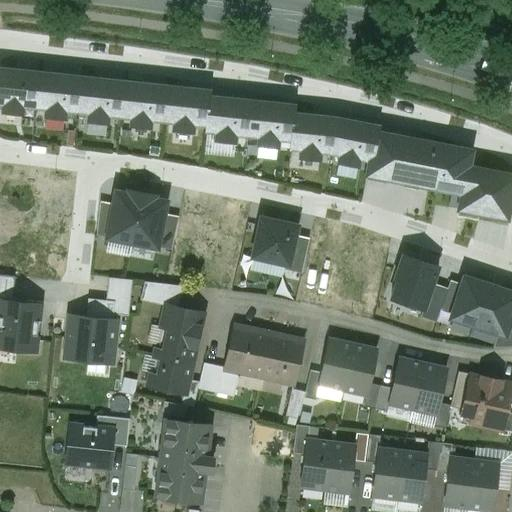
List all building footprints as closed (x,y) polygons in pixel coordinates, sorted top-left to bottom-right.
[(39,72),(0,67),(0,103),(3,104),(3,111),(22,113),(23,106),(36,107),(39,72)] [(82,77),(39,72),(36,107),(46,108),(45,116),(65,118),(66,111),(78,112),(82,77)] [(125,81),(82,77),(78,112),(89,113),(88,120),(108,122),(108,115),(121,116),(125,81)] [(167,86),(125,81),(121,116),(132,117),(131,125),(150,127),(151,120),(164,121),(167,86)] [(210,91),(167,86),(164,121),(174,122),(173,129),(193,132),(194,124),(205,125),(205,131),(206,131),(210,91)] [(211,91),(210,91),(206,131),(216,132),(215,140),(235,142),(236,134),(248,136),(252,101),(211,96),(211,91)] [(294,105),(252,101),(248,136),(259,137),(258,144),(278,146),(278,139),(290,140),(293,113),(294,105)] [(336,118),(293,113),(290,140),(290,149),(300,149),(300,157),(319,159),(320,151),(331,153),(336,118)] [(376,126),(336,118),(331,153),(340,154),(339,162),(358,165),(359,158),(370,160),(367,175),(368,175),(378,125),(377,125),(376,126)] [(379,125),(378,125),(368,175),(454,192),(460,165),(463,149),(378,132),(379,125)] [(511,192),(511,175),(460,165),(454,192),(462,193),(458,209),(507,219),(511,192)] [(107,238),(132,243),(142,193),(129,191),(128,193),(116,191),(113,204),(107,237),(107,238)] [(132,243),(158,248),(164,213),(167,201),(154,198),(155,196),(142,193),(132,243)] [(107,237),(113,204),(100,201),(97,235),(107,237)] [(177,216),(164,213),(158,246),(171,249),(177,216)] [(261,217),(252,257),(285,264),(289,265),(296,235),(298,225),(261,217)] [(212,233),(211,243),(235,246),(237,237),(212,233)] [(309,238),(296,235),(289,265),(285,264),(284,269),(301,273),(309,238)] [(433,283),(439,266),(401,254),(393,279),(396,280),(390,298),(423,309),(425,310),(433,283)] [(0,298),(12,300),(15,277),(0,275),(0,298)] [(478,327),(493,286),(464,276),(462,284),(452,312),(450,318),(478,327)] [(114,301),(113,313),(128,315),(131,280),(108,277),(106,300),(114,301)] [(452,312),(462,284),(450,280),(447,288),(441,308),(452,312)] [(166,306),(177,308),(182,285),(144,281),(140,300),(166,306)] [(441,308),(447,288),(433,283),(425,310),(423,309),(420,316),(436,322),(441,308)] [(511,315),(511,292),(493,286),(478,327),(497,334),(505,336),(511,315)] [(0,298),(0,346),(37,350),(42,303),(12,300),(0,298)] [(86,316),(69,315),(65,358),(113,363),(118,319),(113,319),(113,313),(114,301),(106,300),(87,299),(86,316)] [(177,308),(166,306),(161,327),(168,329),(165,339),(158,344),(155,356),(191,363),(202,314),(177,308)] [(511,315),(505,336),(497,334),(493,347),(511,345),(511,315)] [(304,341),(233,325),(224,367),(223,367),(223,369),(240,373),(294,384),(304,341)] [(321,373),(318,384),(342,389),(352,345),(329,339),(321,373)] [(376,350),(352,345),(342,389),(366,394),(368,383),(376,350)] [(191,363),(155,356),(155,357),(161,359),(159,368),(153,372),(150,385),(183,392),(189,364),(190,364),(191,363)] [(422,364),(399,359),(392,388),(389,403),(412,408),(422,364)] [(219,366),(203,363),(198,388),(233,396),(237,378),(217,373),(219,366)] [(446,369),(422,364),(412,408),(436,414),(438,402),(446,369)] [(321,373),(309,370),(304,392),(303,397),(315,400),(318,384),(321,373)] [(472,375),(458,371),(450,405),(450,407),(463,410),(470,376),(472,376),(472,375)] [(472,376),(470,376),(463,410),(461,414),(465,415),(469,423),(501,430),(506,405),(505,405),(510,385),(500,382),(500,381),(481,377),(480,378),(472,376)] [(380,386),(368,383),(366,394),(363,406),(375,409),(380,386)] [(392,388),(380,386),(375,409),(387,412),(389,403),(392,388)] [(291,388),(285,416),(296,419),(303,397),(304,392),(291,388)] [(187,406),(163,401),(161,413),(184,418),(187,406)] [(450,405),(438,402),(436,414),(433,426),(445,428),(450,407),(450,405)] [(97,415),(96,427),(112,429),(111,444),(113,444),(126,446),(129,419),(97,415)] [(209,424),(166,419),(162,446),(168,447),(165,470),(159,469),(156,497),(199,502),(204,470),(212,471),(213,458),(205,457),(209,424)] [(96,427),(70,425),(66,463),(87,465),(86,468),(110,470),(113,444),(111,444),(112,429),(96,427)] [(309,426),(296,425),(292,452),(304,454),(306,440),(307,440),(309,426)] [(380,436),(368,434),(364,462),(376,463),(378,449),(380,436)] [(307,440),(306,440),(304,454),(300,486),(324,489),(330,443),(307,440)] [(439,443),(428,442),(426,456),(424,469),(436,471),(439,443)] [(354,446),(330,443),(324,489),(348,492),(354,446)] [(451,445),(439,443),(436,471),(448,472),(450,458),(451,445)] [(402,452),(378,449),(376,463),(372,495),(396,498),(402,452)] [(426,456),(402,452),(396,498),(420,501),(424,469),(426,456)] [(474,462),(450,458),(448,472),(444,504),(468,507),(474,462)] [(497,465),(474,462),(468,507),(492,510),(497,465)] [(136,467),(124,465),(122,489),(134,490),(136,467)] [(351,503),(350,493),(323,494),(323,504),(351,503)]
